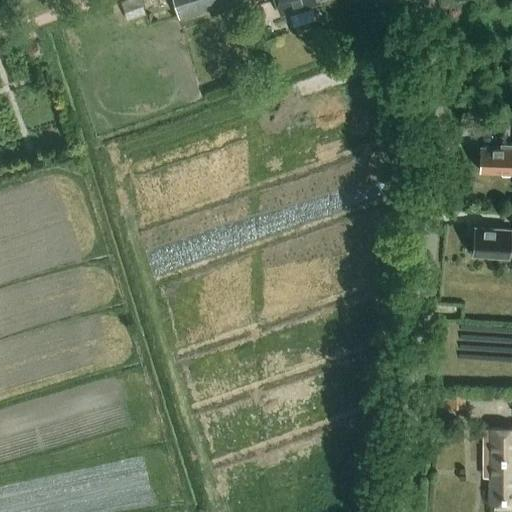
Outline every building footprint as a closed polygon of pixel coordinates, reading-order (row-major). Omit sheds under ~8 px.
[(124,0),(121,1),(127,20),(145,14),(140,0),(124,0)] [(235,0),(174,0),(179,17),(235,0)] [(318,0),(277,0),(282,15),(320,3),(318,0)] [(511,171),(511,143),(501,143),(501,146),(481,145),(480,171),(511,171)] [(511,241),(511,228),(511,229),(475,226),(473,254),(508,257),(510,241),(511,241)] [(492,503),(511,502),(511,428),(484,428),(485,471),(492,471),(492,503)]
